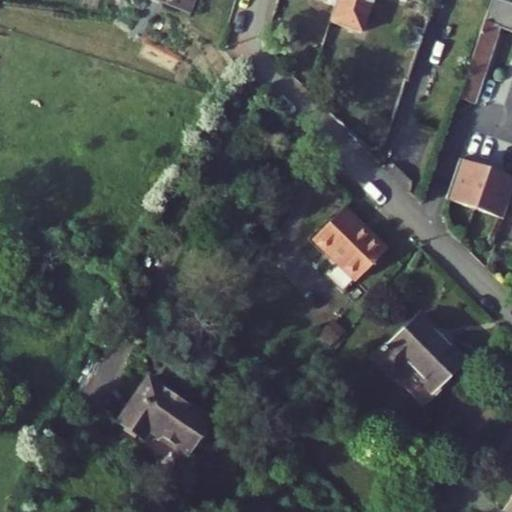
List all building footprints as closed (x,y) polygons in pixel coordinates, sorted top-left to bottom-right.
[(330,0),(324,19),(352,29),(362,0),(330,0)] [(501,21),(511,25),(511,0),(487,0),(454,92),(474,99),(501,21)] [(390,39),(402,43),(409,24),(397,20),(390,39)] [(497,174),(441,155),(427,196),(483,215),(497,174)] [(324,208),(293,239),(317,262),(305,274),(325,294),(368,251),(324,208)] [(397,312),(353,357),(372,376),(387,363),(414,391),(445,359),(397,312)] [(120,383),(90,431),(116,446),(122,436),(160,459),(184,421),(120,383)] [(511,511),(511,469),(477,509),(480,511),(511,511)]
